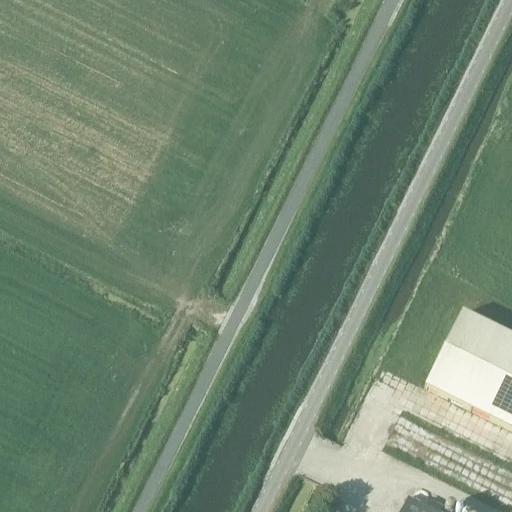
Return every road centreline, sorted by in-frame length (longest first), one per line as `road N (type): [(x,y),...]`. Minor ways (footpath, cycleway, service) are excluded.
road 1 (unclassified): [(138,511),(391,0)]
road 2 (tertiary): [(259,511),(509,0)]
